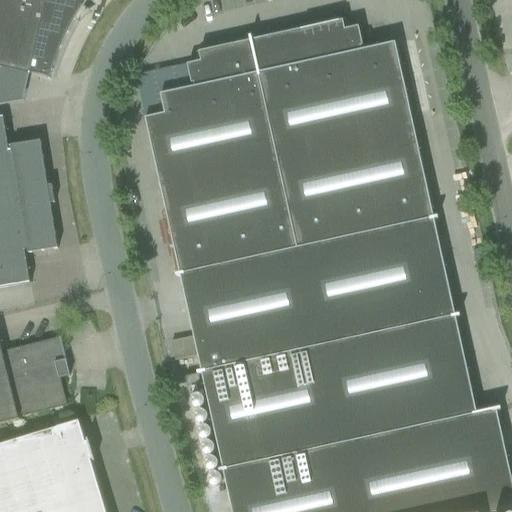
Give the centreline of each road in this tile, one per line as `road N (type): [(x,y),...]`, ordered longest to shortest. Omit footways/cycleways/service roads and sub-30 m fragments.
road 1 (unclassified): [(170,511),(90,209),(81,133),(84,98),(139,13),(160,0)]
road 2 (unclassified): [(511,317),(446,0)]
